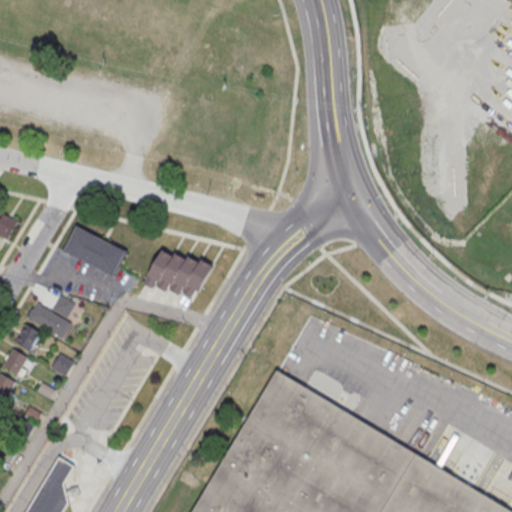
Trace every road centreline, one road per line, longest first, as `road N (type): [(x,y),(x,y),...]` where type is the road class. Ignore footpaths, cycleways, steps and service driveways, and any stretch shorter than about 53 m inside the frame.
road 1 (residential): [(285,243),(211,210),(0,158)]
road 2 (secondary): [(351,197),(332,155),(313,0)]
road 3 (secondary): [(212,353),(116,511)]
road 4 (residential): [(73,176),(0,298)]
road 5 (secondary): [(436,296),(394,259),(351,197)]
